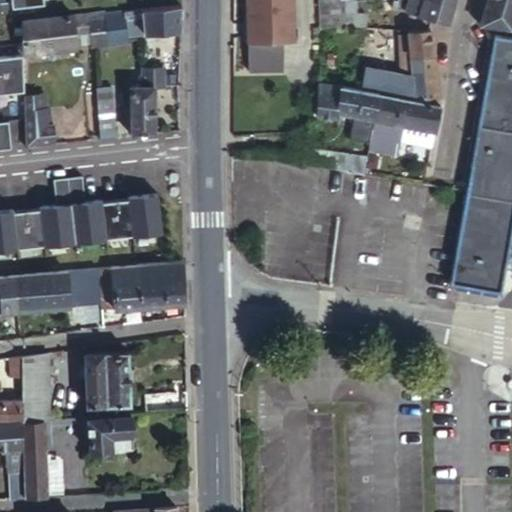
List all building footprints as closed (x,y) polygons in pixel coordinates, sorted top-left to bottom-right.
[(249,0),(251,74),(286,73),(286,44),(297,44),(295,0),(249,0)] [(395,10),(407,8),(409,0),(400,0),(396,0),(394,0),(395,10)] [(413,10),(445,19),(450,1),(445,0),(409,0),(407,8),(413,10)] [(511,0),(487,0),(481,23),(483,24),(510,27),(511,18),(511,0)] [(178,27),(179,2),(120,9),(102,12),(106,42),(123,40),(122,34),(178,27)] [(341,13),(358,12),(357,3),(343,4),(341,5),(341,13)] [(319,25),(351,25),(367,23),(365,11),(358,12),(341,13),(341,5),(320,6),(319,25)] [(102,12),(102,9),(49,15),(53,48),(74,45),(73,41),(88,40),(89,44),(106,42),(102,12)] [(53,48),(49,15),(19,19),(20,51),(53,48)] [(376,91),(441,104),(432,30),(409,32),(410,36),(402,38),(404,59),(412,58),(414,74),(367,65),(363,88),(376,91)] [(504,289),(508,266),(511,240),(511,36),(495,34),(453,282),(504,289)] [(0,53),(0,91),(22,89),(20,51),(0,53)] [(159,63),(139,65),(140,76),(124,78),(130,135),(154,132),(150,84),(161,83),(159,63)] [(316,113),(337,115),(339,109),(345,84),(319,82),(316,113)] [(96,85),(101,135),(116,134),(110,84),(96,85)] [(339,109),(355,112),(360,87),(345,84),(339,109)] [(370,116),(376,91),(363,88),(360,87),(355,112),(355,119),(373,122),(374,117),(370,116)] [(404,123),(436,129),(441,104),(376,91),(370,116),(374,117),(373,122),(368,146),(382,146),(384,134),(395,135),(397,121),(404,123)] [(23,111),(24,146),(54,143),(52,123),(50,123),(48,108),(45,109),(43,95),(30,96),(32,109),(23,111)] [(22,97),(23,111),(32,109),(30,96),(22,97)] [(0,121),(0,149),(10,148),(7,121),(0,121)] [(398,152),(404,123),(397,121),(395,135),(384,134),(382,146),(368,146),(368,147),(398,152)] [(303,163),(318,165),(319,165),(322,148),(305,146),(303,163)] [(319,165),(336,168),(339,151),(322,148),(319,165)] [(336,168),(338,168),(350,170),(353,153),(339,151),(336,168)] [(363,172),(367,155),(353,153),(350,170),(363,172)] [(0,245),(160,228),(156,190),(83,198),(80,173),(51,176),(54,201),(0,207),(0,245)] [(182,300),(182,257),(159,259),(162,302),(182,300)] [(159,259),(134,262),(137,304),(162,302),(159,259)] [(134,262),(96,265),(99,300),(99,307),(137,304),(134,262)] [(75,267),(78,302),(99,300),(96,265),(75,267)] [(43,269),(46,305),(78,302),(75,267),(43,269)] [(14,272),(17,308),(46,305),(43,269),(14,272)] [(0,309),(17,308),(14,272),(0,273),(0,309)] [(20,384),(19,395),(20,417),(34,416),(33,350),(19,352),(19,371),(20,384)] [(86,351),(86,402),(127,401),(126,350),(86,351)] [(19,352),(7,354),(7,371),(15,371),(19,371),(19,352)] [(143,408),(185,405),(185,388),(142,391),(143,408)] [(0,418),(20,417),(19,395),(0,396),(0,418)] [(88,415),(89,433),(91,448),(133,444),(130,411),(88,415)] [(49,415),(49,420),(79,418),(80,434),(89,433),(88,415),(78,416),(78,413),(49,415)] [(20,469),(20,495),(44,494),(44,444),(50,444),(49,420),(49,415),(34,416),(20,417),(20,469)] [(20,469),(20,417),(0,418),(0,443),(5,443),(6,469),(20,469)] [(20,469),(6,469),(7,496),(20,495),(20,469)]
